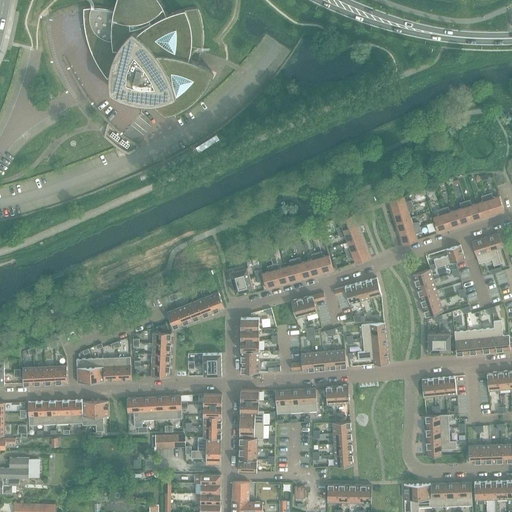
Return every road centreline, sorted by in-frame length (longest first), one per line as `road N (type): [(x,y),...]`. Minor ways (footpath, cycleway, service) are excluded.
road 1 (residential): [(229,383),(233,308),(511,217)]
road 2 (residential): [(0,396),(229,383)]
road 3 (primary): [(511,37),(426,32),(328,0)]
road 4 (residential): [(229,383),(409,369)]
road 5 (residential): [(227,511),(229,383)]
road 6 (residential): [(431,472),(408,462),(409,369)]
